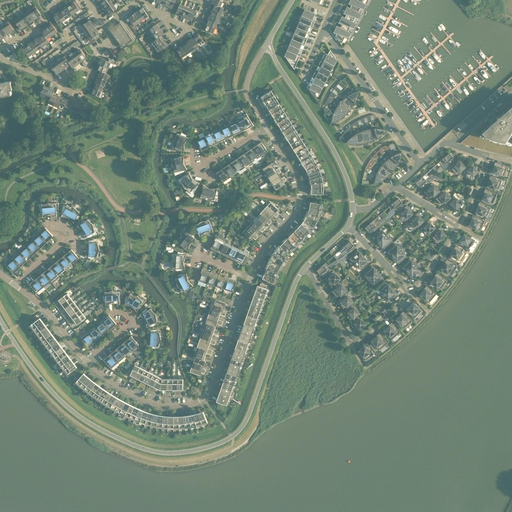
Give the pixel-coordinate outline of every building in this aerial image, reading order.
[(113,5),(110,0),(102,6),(105,11),(113,5)] [(366,5),(356,0),(350,0),(349,4),(352,5),(350,8),(347,7),(361,14),(358,13),(360,8),(363,9),(364,4),(366,5)] [(73,1),(70,4),(76,12),(79,10),(81,9),(79,6),(77,2),(75,4),(74,2),(73,1)] [(76,12),(70,4),(66,6),(72,15),(76,12)] [(175,14),(180,15),(184,6),(180,4),(175,14)] [(214,4),(214,5),(212,9),(222,13),(224,8),(220,7),(214,4)] [(117,9),(113,5),(105,11),(108,15),(117,9)] [(31,9),(38,18),(41,15),(35,6),(31,9)] [(72,15),(66,6),(63,9),(69,17),(72,15)] [(188,7),(184,6),(180,15),(183,17),(188,7)] [(342,17),(356,24),(353,22),(355,17),(358,18),(359,14),(361,15),(361,14),(347,7),(344,13),(347,14),(345,18),(342,16),(342,17)] [(139,10),(145,19),(148,16),(142,8),(139,10)] [(31,9),(28,11),(34,20),(38,18),(31,9)] [(63,9),(59,11),(65,20),(69,17),(63,9)] [(196,11),(191,9),(187,19),(191,20),(196,11)] [(212,9),(210,14),(219,18),(222,13),(212,9)] [(139,10),(135,13),(141,21),(145,19),(139,10)] [(305,10),(302,16),(315,21),(317,17),(315,16),(316,15),(305,10)] [(31,22),(34,20),(28,11),(25,14),(31,22)] [(56,13),(62,22),(65,20),(59,11),(56,13)] [(62,22),(56,13),(52,16),(58,25),(62,22)] [(135,13),(132,15),(138,24),(141,21),(135,13)] [(27,25),(31,22),(25,14),(21,16),(27,25)] [(208,19),(217,23),(219,18),(210,14),(208,19)] [(134,26),(138,24),(132,15),(128,18),(130,21),(134,26)] [(18,19),(24,27),(27,25),(21,16),(18,19)] [(302,16),(300,21),(312,27),(314,23),(314,22),(314,21),(315,21),(302,16)] [(337,26),(351,34),(351,33),(348,32),(350,27),(353,28),(354,23),(356,24),(342,17),(339,23),(342,24),(340,27),(337,26)] [(20,30),(24,27),(18,19),(14,21),(18,27),(20,30)] [(206,24),(215,28),(217,23),(208,19),(206,24)] [(83,30),(92,24),(89,20),(81,26),(83,30)] [(4,24),(10,32),(14,30),(8,21),(4,24)] [(300,21),(297,27),(310,33),(312,28),(311,28),(312,27),(300,21)] [(133,40),(130,36),(120,22),(110,30),(122,47),(133,40)] [(48,26),(54,34),(57,32),(51,23),(48,26)] [(4,24),(1,26),(7,35),(10,32),(4,24)] [(92,24),(83,30),(86,33),(94,27),(92,24)] [(152,35),(160,29),(157,24),(148,30),(152,35)] [(213,34),(215,28),(206,24),(204,27),(199,25),(198,27),(203,29),(203,30),(213,34)] [(54,34),(48,26),(44,28),(50,37),(54,34)] [(351,34),(337,26),(334,32),(337,33),(335,36),(341,44),(345,36),(348,37),(349,33),(351,34)] [(97,31),(94,27),(86,33),(88,37),(97,31)] [(297,27),(295,33),(307,38),(309,34),(309,33),(310,33),(297,27)] [(41,31),(43,34),(47,39),(50,37),(44,28),(41,31)] [(152,35),(155,39),(155,40),(161,36),(164,34),(160,29),(152,35)] [(97,31),(88,37),(92,42),(100,37),(99,35),(99,34),(97,31)] [(295,33),(292,39),(305,44),(307,40),(306,40),(307,38),(307,39),(307,38),(295,33)] [(40,36),(46,45),(49,42),(47,39),(43,34),(40,36)] [(194,37),(200,46),(204,42),(198,34),(194,37)] [(40,36),(36,39),(42,47),(46,45),(40,36)] [(164,41),(161,36),(155,40),(155,39),(152,42),(156,47),(164,41)] [(194,37),(189,40),(195,49),(200,46),(194,37)] [(33,41),(39,50),(42,47),(36,39),(33,41)] [(292,39),(290,45),(303,50),(304,46),(304,45),(304,44),(305,44),(292,39)] [(185,43),(191,52),(195,49),(189,40),(185,43)] [(29,43),(35,52),(39,50),(33,41),(29,43)] [(168,46),(164,41),(156,47),(159,52),(168,46)] [(26,46),(32,55),(35,52),(29,43),(26,46)] [(180,46),(186,55),(191,52),(185,43),(180,46)] [(290,45),(287,50),(300,56),(302,52),(301,51),(302,50),(303,50),(290,45)] [(32,55),(26,46),(22,48),(28,57),(32,55)] [(186,55),(180,46),(176,50),(182,58),(186,55)] [(80,50),(77,52),(83,61),(86,58),(80,50)] [(300,56),(287,50),(285,56),(286,57),(294,69),(299,57),(299,56),(300,56)] [(322,59),(334,65),(337,60),(336,59),(330,50),(328,55),(326,54),(325,56),(324,55),(322,59)] [(83,61),(77,52),(73,55),(79,63),(83,61)] [(73,55),(70,57),(76,66),(79,63),(73,55)] [(64,56),(61,59),(67,67),(70,65),(66,59),(67,59),(64,56)] [(70,57),(67,59),(66,59),(70,65),(72,68),(76,66),(70,57)] [(99,64),(108,68),(111,63),(115,65),(117,61),(116,61),(112,59),(107,57),(106,60),(102,58),(99,64)] [(61,59),(57,61),(63,70),(67,67),(61,59)] [(321,60),(319,65),(331,71),(334,65),(322,59),(321,61),(321,60)] [(57,61),(54,64),(60,72),(63,70),(57,61)] [(56,75),(60,72),(54,64),(50,66),(50,65),(47,67),(50,71),(53,70),(56,75)] [(108,68),(99,64),(97,70),(100,71),(106,74),(108,68)] [(331,71),(319,65),(319,66),(318,66),(316,70),(328,77),(331,71)] [(315,72),(313,76),(325,82),(328,77),(316,70),(316,71),(316,72),(315,72)] [(100,71),(98,77),(107,81),(108,81),(111,75),(106,74),(100,71)] [(325,82),(313,76),(313,78),(312,77),(310,81),(322,88),(325,82)] [(107,81),(98,77),(96,82),(105,86),(107,81)] [(0,95),(11,93),(10,90),(12,89),(11,81),(0,82),(0,95)] [(322,88),(310,81),(311,82),(310,83),(309,83),(307,87),(313,96),(315,91),(319,93),(322,88)] [(105,86),(96,82),(93,88),(103,92),(105,86)] [(40,95),(45,98),(49,88),(44,86),(41,85),(36,96),(39,97),(40,95)] [(54,90),(49,88),(45,98),(49,100),(50,100),(52,94),(53,94),(54,90)] [(103,92),(93,88),(91,94),(100,98),(103,92)] [(261,100),(262,99),(264,101),(274,95),(271,91),(259,98),(261,100)] [(359,92),(358,91),(356,92),(355,92),(353,93),(352,94),(350,94),(349,95),(347,96),(355,103),(356,102),(357,100),(357,99),(358,97),(358,95),(359,94),(359,92)] [(53,105),(57,96),(53,94),(52,94),(50,100),(49,100),(48,103),(53,105)] [(265,103),(266,106),(276,99),(274,95),(264,101),(262,102),(263,104),(265,103)] [(62,98),(57,96),(53,105),(58,107),(62,98)] [(355,103),(347,96),(346,97),(345,98),(343,99),(342,100),(352,109),(353,107),(354,106),(355,105),(355,103)] [(63,109),(67,100),(62,98),(58,107),(63,109)] [(75,110),(79,101),(73,98),(72,102),(70,108),(75,110)] [(269,110),(279,104),(276,99),(266,106),(265,106),(266,109),(267,108),(269,110)] [(72,102),(67,100),(63,109),(68,112),(70,108),(72,102)] [(352,109),(342,100),(341,102),(340,103),(339,104),(338,105),(348,114),(349,113),(350,111),(351,110),(352,109)] [(84,103),(79,101),(75,110),(80,112),(84,103)] [(511,103),(511,104),(509,106),(504,110),(502,112),(496,118),(492,121),(488,125),(482,124),(460,143),(510,157),(511,151),(511,103)] [(272,114),(282,108),(279,104),(269,110),(267,111),(269,113),(270,112),(272,114)] [(335,110),(334,111),(342,118),(344,117),(345,116),(346,115),(348,114),(338,105),(337,107),(336,108),(335,110)] [(274,119),(284,112),(282,108),(272,114),(270,115),(271,117),(273,116),(274,119)] [(331,123),(332,123),(333,123),(335,122),(336,121),(338,121),(340,120),(341,119),(342,118),(334,111),(334,113),(333,114),(333,116),(332,117),(332,119),(331,120),(331,122),(331,123)] [(276,124),(287,117),(284,112),(274,119),(276,121),(274,122),(276,124)] [(236,119),(242,131),(254,126),(246,114),(236,119)] [(280,127),(290,121),(287,117),(276,124),(277,126),(278,125),(280,127)] [(229,125),(234,135),(242,131),(236,119),(228,123),(229,125)] [(280,131),(281,133),(293,125),(290,121),(280,127),(281,130),(280,131)] [(221,129),(226,139),(234,135),(229,125),(221,129)] [(284,134),(285,136),(295,130),(293,125),(281,133),(282,135),(284,134)] [(376,128),(374,129),(377,139),(379,138),(380,137),(381,136),(383,134),(384,133),(385,132),(386,131),(385,130),(384,129),(382,129),(380,129),(379,129),(377,128),(376,128)] [(213,132),(218,143),(226,139),(221,129),(213,132)] [(361,131),(365,144),(367,143),(368,143),(370,142),(371,142),(367,129),(366,130),(364,130),(363,131),(361,131)] [(367,129),(371,142),(373,141),(374,140),(376,139),(377,139),(374,129),(372,129),(371,129),(369,129),(367,129)] [(285,139),(286,141),(298,134),(295,130),(285,136),(287,138),(285,139)] [(355,135),(358,145),(360,144),(362,144),(363,144),(365,144),(361,131),(360,132),(358,133),(357,134),(355,135)] [(205,136),(210,147),(218,143),(213,132),(205,136)] [(175,137),(173,140),(185,144),(186,141),(189,138),(184,136),(185,134),(181,133),(181,135),(177,133),(175,137)] [(289,142),(291,145),(301,138),(298,134),(286,141),(288,143),(289,142)] [(346,143),(348,144),(349,144),(351,144),(352,144),(354,145),(355,145),(357,145),(358,145),(355,135),(354,135),(353,136),(351,137),(350,138),(349,139),(348,140),(347,142),(346,143)] [(210,147),(205,136),(196,140),(201,151),(210,147)] [(291,148),(292,150),(303,143),(301,138),(291,145),(292,147),(291,148)] [(184,147),(185,144),(173,140),(173,143),(171,150),(179,151),(179,150),(184,151),(184,147)] [(261,142),(253,147),(260,157),(268,152),(261,142)] [(294,151),(296,153),(306,147),(303,143),(292,150),(293,152),(294,151)] [(253,147),(246,152),(254,163),(254,164),(261,159),(260,157),(253,147)] [(296,157),(297,159),(309,152),(306,147),(296,153),(297,156),(296,157)] [(246,152),(239,158),(245,167),(248,165),(249,165),(249,166),(250,166),(254,163),(246,152)] [(300,160),(301,162),(311,156),(309,152),(297,159),(298,161),(300,160)] [(402,153),(401,152),(399,153),(398,153),(396,154),(395,155),(393,155),(392,156),(390,157),(398,164),(399,163),(400,161),(400,160),(401,158),(401,156),(402,155),(402,153)] [(436,172),(438,175),(454,160),(452,158),(453,157),(449,153),(439,162),(441,165),(436,172)] [(179,155),(170,155),(171,158),(172,162),(171,166),(184,163),(183,160),(184,156),(179,157),(179,155)] [(301,165),(303,167),(314,160),(311,156),(301,162),(303,164),(301,165)] [(398,164),(390,157),(389,158),(388,159),(386,160),(385,161),(395,170),(396,168),(397,167),(398,166),(398,164)] [(239,158),(231,163),(238,172),(245,167),(239,158)] [(457,174),(465,167),(461,162),(462,161),(460,159),(450,167),(453,170),(452,170),(453,171),(455,173),(456,174),(456,173),(457,174)] [(305,168),(307,171),(317,165),(314,160),(303,167),(304,169),(305,168)] [(262,169),(265,173),(274,167),(273,165),(276,163),(274,161),(271,163),(265,167),(262,169)] [(395,170),(385,161),(384,163),(383,164),(382,165),(381,166),(391,175),(392,174),(393,172),(394,171),(395,170)] [(506,172),(506,171),(506,170),(507,166),(495,162),(494,166),(495,166),(493,173),(504,176),(505,175),(506,173),(506,172)] [(184,163),(171,166),(173,169),(175,175),(183,172),(182,171),(187,170),(185,166),(184,163)] [(231,163),(224,168),(231,177),(238,172),(231,163)] [(473,176),(478,171),(473,167),(475,166),(472,163),(463,171),(466,174),(465,175),(466,176),(466,177),(468,178),(469,179),(473,176)] [(307,176),(309,175),(319,170),(317,165),(307,171),(308,173),(306,174),(307,176)] [(391,175),(381,166),(380,168),(379,169),(378,171),(377,172),(385,179),(387,178),(388,177),(389,176),(391,175)] [(276,170),(274,167),(265,173),(268,177),(280,170),(279,168),(276,170)] [(223,183),(231,177),(224,168),(216,173),(223,183)] [(270,182),(279,176),(278,174),(281,172),(280,170),(268,177),(270,182)] [(309,180),(310,180),(321,176),(319,170),(309,175),(310,178),(308,178),(309,180)] [(385,179),(377,172),(377,174),(376,175),(375,177),(375,178),(375,180),(374,181),(374,183),(374,184),(375,184),(377,183),(378,183),(380,182),(381,182),(383,181),(384,180),(385,179)] [(438,175),(436,172),(428,176),(426,173),(416,183),(420,187),(422,189),(438,175)] [(184,188),(193,179),(191,177),(189,173),(186,177),(185,175),(178,180),(183,185),(184,188)] [(281,178),(279,176),(270,182),(273,186),(285,179),(284,177),(281,178)] [(323,182),(321,176),(310,180),(311,182),(309,183),(309,185),(311,184),(323,182)] [(498,190),(499,190),(500,189),(500,188),(501,187),(501,186),(501,185),(501,184),(502,180),(490,176),(489,179),(490,180),(488,186),(498,190)] [(196,181),(193,179),(184,188),(187,190),(186,191),(191,197),(197,188),(196,187),(199,183),(196,181)] [(285,179),(273,186),(276,191),(279,189),(285,185),(283,183),(287,181),(285,179)] [(433,195),(433,196),(439,191),(438,190),(439,190),(438,188),(436,187),(435,186),(434,185),(434,186),(432,183),(423,191),(430,198),(433,195)] [(207,200),(209,190),(210,188),(207,187),(203,185),(202,190),(200,189),(199,193),(197,197),(197,198),(204,200),(204,199),(207,200)] [(213,188),(210,188),(209,190),(207,200),(211,200),(217,201),(218,193),(216,193),(217,188),(213,188)] [(495,199),(496,198),(495,198),(497,194),(485,189),(483,192),(485,193),(482,199),(493,204),(494,203),(494,202),(495,200),(495,199)] [(449,197),(450,196),(449,195),(448,193),(446,192),(446,193),(445,192),(443,190),(434,197),(441,205),(444,202),(445,202),(450,198),(449,197)] [(456,209),(461,204),(460,203),(461,203),(460,201),(459,200),(458,199),(457,199),(456,199),(454,196),(446,204),(452,211),(455,208),(456,209)] [(385,217),(388,220),(404,205),(402,203),(398,198),(388,207),(390,210),(385,217)] [(267,206),(277,216),(279,214),(276,212),(279,209),(273,205),(271,202),(267,206)] [(310,205),(310,207),(321,211),(322,204),(309,202),(308,204),(310,205)] [(478,208),(476,212),(477,213),(480,214),(486,217),(485,220),(489,222),(491,219),(487,217),(488,217),(488,216),(489,214),(489,213),(490,212),(489,212),(491,208),(479,202),(478,206),(479,206),(478,208)] [(50,215),(48,203),(45,204),(38,205),(40,213),(42,212),(43,217),(46,216),(50,215)] [(52,203),(48,203),(50,215),(53,215),(57,216),(56,211),(58,211),(60,211),(60,207),(58,207),(59,203),(52,203)] [(63,212),(61,216),(65,217),(68,218),(74,207),(75,205),(72,204),(70,207),(67,205),(66,206),(64,205),(62,211),(63,212)] [(404,221),(412,214),(408,209),(409,208),(407,205),(397,214),(400,217),(399,217),(400,218),(402,220),(403,221),(403,220),(404,221)] [(277,216),(267,206),(264,210),(271,217),(273,215),(276,218),(277,216)] [(310,207),(308,206),(307,208),(309,209),(308,212),(319,217),(321,211),(310,207)] [(76,210),(74,207),(68,218),(71,220),(74,223),(76,218),(77,219),(80,216),(78,215),(80,211),(76,210)] [(260,213),(270,223),(272,221),(270,219),(271,217),(264,210),(260,213)] [(307,214),(306,216),(317,222),(319,217),(308,212),(307,211),(306,213),(307,214)] [(409,221),(403,226),(405,229),(411,224),(411,225),(413,227),(414,228),(414,227),(415,228),(423,221),(420,218),(419,216),(420,215),(418,212),(408,221),(409,221)] [(257,217),(264,225),(266,223),(269,225),(270,223),(260,213),(257,217)] [(306,216),(305,215),(304,217),(305,218),(304,220),(313,227),(317,222),(306,216)] [(483,226),(483,225),(482,225),(484,221),(473,215),(471,218),(473,219),(469,225),(476,228),(476,229),(480,231),(481,230),(481,229),(482,227),(483,226)] [(253,221),(264,231),(265,229),(263,226),(264,225),(257,217),(253,221)] [(388,220),(385,217),(378,221),(375,218),(365,228),(369,232),(371,234),(388,220)] [(205,221),(201,221),(206,233),(209,232),(213,232),(211,227),(213,226),(212,223),(210,224),(209,221),(210,220),(209,218),(204,220),(205,221)] [(82,231),(93,224),(90,222),(88,219),(85,221),(83,219),(80,222),(81,223),(77,226),(80,228),(82,231)] [(303,222),(301,224),(310,232),(313,227),(304,220),(303,219),(301,221),(303,222)] [(426,235),(434,228),(430,223),(431,222),(429,220),(420,228),(422,231),(423,233),(424,234),(425,235),(425,234),(426,235)] [(206,233),(201,221),(199,223),(195,225),(197,229),(194,229),(196,233),(198,232),(200,237),(203,234),(206,233)] [(250,225),(257,232),(259,230),(262,232),(264,231),(253,221),(250,225)] [(93,224),(82,231),(84,234),(84,238),(89,235),(89,237),(97,234),(94,228),(93,224)] [(310,232),(301,224),(299,226),(298,225),(296,226),(306,236),(310,232)] [(246,228),(257,238),(258,236),(256,234),(257,232),(250,225),(246,228)] [(296,229),(294,231),(303,240),(306,236),(296,226),(295,228),(296,229)] [(440,240),(445,235),(441,231),(443,229),(440,227),(431,235),(434,238),(433,239),(434,239),(434,240),(436,242),(437,243),(441,240),(440,240)] [(38,234),(46,243),(53,236),(45,228),(38,234)] [(183,235),(181,237),(191,244),(193,242),(196,239),(192,236),(193,235),(187,228),(182,234),(183,235)] [(257,238),(246,228),(243,232),(245,235),(250,240),(252,237),(255,240),(257,238)] [(374,238),(378,242),(386,235),(382,230),(382,231),(380,228),(372,235),(374,238)] [(303,240),(294,231),(292,233),(291,232),(289,234),(299,243),(303,240)] [(219,253),(225,239),(223,238),(224,235),(219,233),(216,238),(210,248),(219,253)] [(46,243),(38,234),(32,240),(40,249),(46,243)] [(289,237),(287,239),(295,247),(299,243),(289,234),(288,235),(289,237)] [(390,240),(386,235),(378,242),(382,246),(384,249),(392,242),(390,240)] [(474,241),(475,240),(471,238),(470,238),(464,235),(461,240),(459,240),(457,243),(468,250),(471,246),(472,245),(473,245),(474,243),(474,242),(474,241)] [(191,244),(181,237),(179,240),(177,243),(178,244),(176,247),(179,248),(183,249),(184,248),(188,251),(189,247),(191,244)] [(219,253),(227,256),(232,246),(227,244),(229,241),(225,239),(219,253)] [(295,247),(287,239),(285,241),(284,240),(282,241),(292,251),(295,247)] [(40,249),(32,240),(25,246),(33,255),(40,249)] [(87,246),(87,249),(99,250),(98,246),(98,242),(94,242),(94,240),(90,241),(90,242),(85,242),(87,246)] [(282,244),(280,246),(288,254),(292,251),(282,241),(281,243),(282,244)] [(339,250),(333,256),(337,260),(339,262),(355,248),(353,246),(354,245),(350,241),(339,250)] [(395,243),(387,250),(389,253),(393,257),(401,250),(403,248),(400,244),(397,246),(395,243)] [(280,246),(279,245),(277,247),(278,248),(276,250),(286,258),(288,254),(280,246)] [(464,257),(465,256),(464,256),(467,252),(456,245),(454,249),(455,250),(451,255),(461,261),(461,262),(462,261),(463,260),(464,258),(464,257)] [(25,246),(19,253),(27,261),(33,255),(25,246)] [(227,256),(235,260),(240,250),(232,246),(227,256)] [(64,255),(72,264),(79,258),(71,249),(64,255)] [(102,250),(99,250),(87,249),(87,252),(85,256),(90,257),(90,258),(94,259),(94,257),(101,257),(101,253),(102,250)] [(244,252),(240,250),(235,260),(243,264),(249,252),(245,249),(244,252)] [(275,252),(273,255),(283,261),(286,258),(276,250),(275,249),(274,251),(275,252)] [(355,263),(363,256),(359,252),(357,249),(349,256),(351,259),(355,263)] [(405,255),(401,250),(393,257),(396,261),(399,264),(407,257),(405,255)] [(173,258),(172,261),(184,262),(185,259),(186,255),(181,255),(182,253),(178,252),(178,254),(173,254),(173,258)] [(12,259),(20,267),(27,261),(19,253),(12,259)] [(273,255),(272,254),(271,256),(272,257),(271,259),(281,265),(283,261),(273,255)] [(72,264),(64,255),(57,261),(65,270),(72,264)] [(363,256),(355,263),(353,265),(357,268),(358,267),(359,268),(361,270),(369,263),(367,260),(363,256)] [(12,259),(11,257),(8,260),(7,261),(7,262),(7,263),(8,263),(5,265),(13,274),(20,267),(12,259)] [(270,262),(268,264),(279,269),(281,265),(271,259),(269,258),(268,261),(270,262)] [(407,272),(417,264),(413,260),(412,261),(411,261),(409,258),(401,266),(404,268),(407,272)] [(442,269),(451,276),(451,275),(452,276),(452,275),(453,274),(454,273),(455,272),(455,271),(455,270),(457,267),(447,259),(444,262),(446,263),(442,269)] [(339,262),(337,260),(329,264),(327,261),(317,271),(320,275),(321,275),(323,277),(339,262)] [(65,270),(57,261),(50,267),(58,276),(65,270)] [(184,262),(172,261),(172,264),(172,268),(174,268),(173,270),(174,270),(176,270),(176,271),(180,271),(180,269),(185,269),(184,265),(184,262)] [(268,264),(267,264),(266,266),(267,266),(266,269),(277,274),(279,269),(268,264)] [(417,264),(407,272),(411,276),(413,279),(421,272),(419,270),(419,269),(420,268),(417,264)] [(368,281),(377,273),(374,269),(374,268),(372,266),(364,273),(366,275),(365,275),(366,276),(364,277),(368,281)] [(58,276),(50,267),(43,272),(51,281),(58,276)] [(265,271),(264,274),(275,279),(277,274),(266,269),(265,268),(264,270),(265,271)] [(199,281),(198,284),(205,287),(206,284),(207,284),(211,273),(202,270),(198,281),(199,281)] [(334,284),(340,279),(339,278),(340,278),(339,276),(337,275),(336,274),(335,273),(333,271),(324,278),(331,286),(334,283),(334,284)] [(51,281),(43,272),(36,278),(44,287),(51,281)] [(173,280),(176,286),(189,280),(187,277),(186,273),(182,275),(181,274),(178,275),(177,275),(173,276),(175,279),(173,280)] [(219,275),(211,273),(207,284),(215,287),(219,275)] [(273,283),(275,279),(264,274),(263,273),(262,275),(263,276),(262,279),(273,283)] [(381,277),(377,273),(368,281),(371,285),(373,284),(374,284),(376,286),(384,279),(381,277)] [(434,276),(436,277),(431,282),(440,289),(441,290),(442,289),(442,288),(444,287),(444,286),(445,285),(444,284),(447,281),(437,273),(434,276)] [(224,289),(228,278),(219,275),(215,287),(224,289)] [(44,287),(36,278),(29,284),(37,293),(44,287)] [(236,281),(228,278),(224,289),(233,292),(236,281)] [(189,280),(176,286),(180,293),(185,290),(186,292),(190,290),(189,288),(193,286),(190,283),(189,280)] [(341,295),(346,290),(345,289),(346,289),(345,288),(344,286),(343,285),(342,286),(341,285),(339,282),(331,290),(337,297),(340,294),(341,295)] [(384,296),(392,289),(388,285),(389,285),(386,282),(378,289),(380,291),(380,292),(381,292),(379,294),(383,297),(384,296)] [(257,285),(255,290),(266,294),(268,289),(257,285)] [(433,298),(436,294),(426,286),(424,289),(425,290),(421,295),(426,300),(429,303),(430,303),(431,302),(431,301),(433,300),(433,299),(434,298),(433,298)] [(105,296),(103,296),(104,300),(105,300),(106,305),(110,303),(113,303),(112,290),(112,288),(109,289),(105,289),(105,292),(105,296)] [(396,293),(392,289),(384,296),(388,301),(390,303),(398,296),(396,293)] [(112,290),(113,303),(116,303),(120,304),(120,299),(121,299),(122,291),(115,291),(112,290)] [(255,290),(254,295),(264,299),(266,294),(255,290)] [(57,308),(70,297),(67,293),(58,300),(61,303),(58,305),(57,304),(55,305),(57,308)] [(128,305),(131,307),(137,296),(134,295),(130,293),(128,297),(126,296),(125,299),(126,300),(124,305),(128,305)] [(138,296),(137,296),(131,307),(134,308),(136,312),(139,307),(140,308),(147,300),(141,296),(139,294),(138,296)] [(347,306),(353,302),(352,301),(352,300),(351,299),(350,298),(349,297),(348,297),(348,296),(345,294),(337,301),(343,309),(347,306)] [(262,304),(264,299),(254,295),(252,300),(262,304)] [(62,306),(65,308),(74,302),(70,297),(57,308),(59,310),(61,309),(60,308),(62,306)] [(214,304),(224,308),(225,305),(228,306),(229,304),(226,303),(219,300),(216,299),(214,304)] [(252,300),(250,305),(261,308),(262,304),(252,300)] [(61,313),(63,316),(77,306),(74,302),(65,308),(67,311),(64,313),(63,312),(61,313)] [(422,312),(422,311),(419,308),(418,308),(413,303),(409,308),(407,307),(405,310),(414,319),(417,316),(418,316),(418,315),(419,315),(421,313),(422,312)] [(77,306),(63,316),(65,318),(67,317),(66,316),(69,314),(71,316),(80,310),(81,308),(78,304),(77,306)] [(224,308),(214,304),(212,309),(211,308),(211,309),(226,314),(226,312),(223,310),(224,308)] [(259,313),(261,308),(250,305),(249,310),(259,313)] [(353,318),(359,313),(358,312),(359,312),(358,310),(356,309),(355,308),(354,307),(354,308),(352,305),(343,313),(350,320),(353,317),(353,318)] [(144,320),(156,314),(153,312),(151,308),(147,310),(146,308),(143,311),(144,312),(140,314),(143,317),(144,320)] [(226,314),(211,309),(209,313),(219,317),(220,314),(225,316),(226,314)] [(67,321),(69,324),(83,314),(80,310),(71,316),(73,319),(70,321),(69,320),(67,321)] [(249,310),(247,314),(257,318),(259,313),(249,310)] [(409,324),(412,321),(403,311),(400,314),(401,315),(397,320),(404,328),(405,328),(406,328),(407,327),(408,326),(409,325),(409,324)] [(219,317),(209,313),(207,318),(222,323),(223,321),(218,319),(219,317)] [(86,318),(83,314),(69,324),(71,327),(73,325),(72,324),(75,322),(77,325),(86,318)] [(156,314),(144,320),(146,323),(146,327),(151,325),(152,326),(155,325),(154,323),(158,321),(156,318),(156,314)] [(256,323),(257,318),(247,314),(245,319),(256,323)] [(100,320),(109,330),(116,324),(109,315),(102,321),(100,320)] [(360,329),(365,324),(365,323),(364,322),(363,320),(362,319),(361,320),(360,319),(358,316),(350,324),(356,331),(359,329),(360,329)] [(30,325),(33,329),(43,322),(40,317),(30,325)] [(205,317),(203,322),(206,323),(216,327),(217,324),(221,326),(222,323),(207,318),(205,317)] [(245,319),(244,324),(254,328),(256,323),(245,319)] [(109,330),(100,320),(97,322),(97,323),(96,324),(97,325),(95,327),(102,336),(109,330)] [(33,329),(36,333),(46,326),(43,322),(33,329)] [(397,335),(400,332),(391,322),(389,325),(390,326),(385,331),(392,339),(393,340),(394,339),(394,338),(396,337),(397,336),(397,335)] [(204,328),(219,333),(220,331),(215,329),(216,327),(206,323),(204,328)] [(252,333),(254,328),(244,324),(242,329),(252,333)] [(36,333),(39,337),(49,330),(46,326),(36,333)] [(87,331),(88,333),(95,342),(102,336),(95,327),(93,329),(92,328),(91,328),(90,328),(90,329),(87,331)] [(202,333),(212,336),(213,334),(218,335),(219,333),(204,328),(202,333)] [(242,329),(240,334),(251,337),(252,333),(242,329)] [(39,337),(42,341),(52,334),(49,330),(39,337)] [(148,335),(148,339),(161,339),(160,336),(160,332),(156,332),(156,330),(152,330),(152,332),(147,331),(148,335)] [(95,342),(88,333),(81,339),(88,348),(95,342)] [(215,343),(216,340),(211,339),(212,336),(202,333),(200,338),(215,343)] [(384,346),(387,343),(379,333),(376,335),(377,337),(372,341),(379,350),(380,350),(381,350),(382,349),(383,348),(384,347),(385,346),(384,346)] [(42,341),(46,345),(55,338),(52,334),(42,341)] [(249,342),(251,337),(240,334),(238,339),(249,342)] [(131,336),(124,342),(133,352),(136,350),(137,349),(137,348),(137,347),(136,347),(139,345),(131,336)] [(46,345),(49,350),(58,342),(55,338),(46,345)] [(199,342),(209,346),(210,343),(215,345),(215,343),(200,338),(199,342)] [(161,339),(148,339),(148,342),(146,346),(151,346),(151,348),(155,349),(155,346),(159,347),(160,343),(161,339)] [(238,339),(237,343),(247,347),(249,342),(238,339)] [(49,350),(52,354),(61,346),(58,342),(49,350)] [(117,348),(125,357),(127,355),(128,355),(128,356),(129,356),(130,355),(133,352),(124,342),(117,348)] [(197,347),(212,352),(213,350),(208,348),(209,346),(199,342),(197,347)] [(235,348),(245,352),(247,347),(237,343),(235,348)] [(371,356),(374,354),(367,343),(364,345),(365,347),(359,351),(363,357),(366,361),(367,360),(368,359),(370,358),(371,357),(371,356)] [(52,354),(55,358),(65,350),(61,346),(52,354)] [(195,352),(205,356),(206,353),(211,355),(212,352),(197,347),(195,352)] [(110,354),(118,363),(125,357),(117,348),(110,354)] [(235,348),(233,353),(244,357),(245,352),(235,348)] [(55,358),(58,362),(68,354),(65,350),(55,358)] [(194,357),(209,362),(209,360),(205,358),(205,356),(195,352),(194,357)] [(242,361),(244,357),(233,353),(232,358),(242,361)] [(58,362),(61,366),(71,359),(68,354),(58,362)] [(118,363),(110,354),(103,360),(111,369),(118,363)] [(193,362),(203,366),(204,363),(208,364),(209,362),(194,357),(195,358),(193,362)] [(232,358),(230,363),(240,366),(242,361),(232,358)] [(61,366),(64,370),(74,363),(71,359),(61,366)] [(192,367),(205,372),(206,369),(203,368),(203,366),(193,362),(192,367)] [(77,367),(74,363),(64,370),(67,374),(77,367)] [(239,371),(240,366),(230,363),(228,367),(239,371)] [(132,382),(140,366),(139,367),(135,365),(130,375),(133,377),(131,380),(130,379),(129,381),(132,382)] [(145,368),(140,366),(132,382),(135,384),(136,382),(134,381),(136,378),(139,380),(145,368)] [(205,372),(192,367),(190,372),(193,373),(200,376),(201,373),(204,374),(205,372)] [(228,367),(227,372),(237,376),(239,371),(228,367)] [(138,385),(141,387),(149,372),(144,370),(145,368),(139,380),(142,381),(141,384),(139,384),(138,385)] [(149,372),(141,387),(144,389),(145,387),(144,386),(145,383),(148,384),(154,372),(150,370),(149,372)] [(148,388),(147,390),(150,392),(158,376),(159,375),(154,372),(148,384),(151,386),(150,389),(148,388)] [(227,372),(225,377),(235,381),(237,376),(227,372)] [(76,382),(80,386),(88,376),(84,373),(76,382)] [(84,389),(92,380),(88,376),(80,386),(84,389)] [(162,379),(158,376),(150,392),(152,393),(154,393),(155,392),(153,390),(154,387),(160,390),(162,379)] [(225,377),(223,382),(233,386),(235,381),(225,377)] [(88,392),(96,383),(92,380),(84,389),(88,392)] [(223,382),(221,387),(232,390),(233,386),(223,382)] [(92,396),(100,386),(96,383),(88,392),(92,396)] [(97,399),(104,389),(100,386),(92,396),(97,399)] [(221,387),(220,392),(230,395),(232,390),(221,387)] [(101,402),(108,391),(104,389),(97,399),(101,402)] [(106,405),(112,394),(108,391),(101,402),(106,405)] [(220,392),(218,396),(228,400),(230,395),(220,392)] [(110,407),(117,397),(112,394),(106,405),(110,407)] [(227,405),(228,400),(218,396),(216,401),(227,405)] [(115,410),(121,399),(117,397),(110,407),(115,410)] [(120,413),(125,402),(121,399),(115,410),(120,413)] [(125,415),(130,404),(125,402),(120,413),(125,415)] [(130,417),(135,406),(130,404),(125,415),(130,417)] [(134,420),(139,408),(135,406),(130,417),(134,420)] [(140,422),(144,410),(139,408),(134,420),(140,422)] [(145,424),(149,412),(144,410),(140,422),(145,424)] [(198,413),(202,424),(208,423),(203,411),(198,413)] [(151,425),(153,413),(149,412),(145,424),(151,425)] [(202,424),(198,413),(193,414),(196,426),(202,424)] [(196,426),(193,414),(188,415),(191,427),(196,426)]
